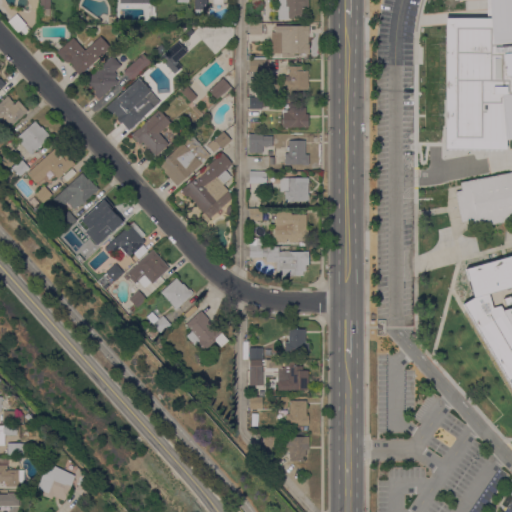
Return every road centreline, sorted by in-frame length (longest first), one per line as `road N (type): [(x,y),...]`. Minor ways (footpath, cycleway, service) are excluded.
road 1 (residential): [(346,302),(277,300),(230,284),(0,30)]
road 2 (secondary): [(346,302),(346,18)]
road 3 (secondary): [(346,511),(346,357)]
